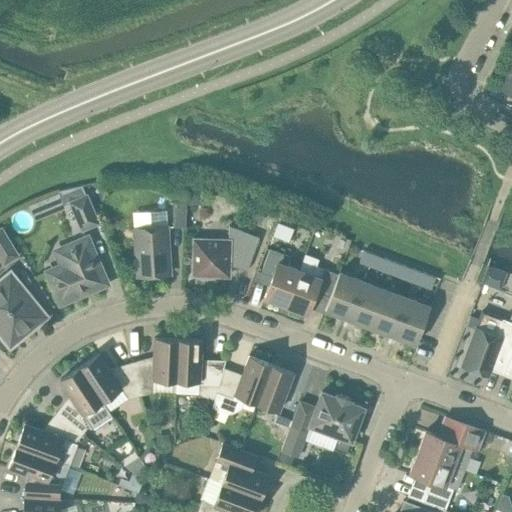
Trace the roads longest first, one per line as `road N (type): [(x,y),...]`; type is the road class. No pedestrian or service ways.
road 1 (residential): [(0,397),(39,350),(80,324),(125,308),(173,304),(220,311),(399,378)]
road 2 (secondary): [(339,0),(0,147)]
road 3 (residential): [(498,0),(461,80),(474,104),(511,123)]
road 4 (residential): [(356,502),(399,378)]
road 5 (residential): [(399,378),(511,420)]
